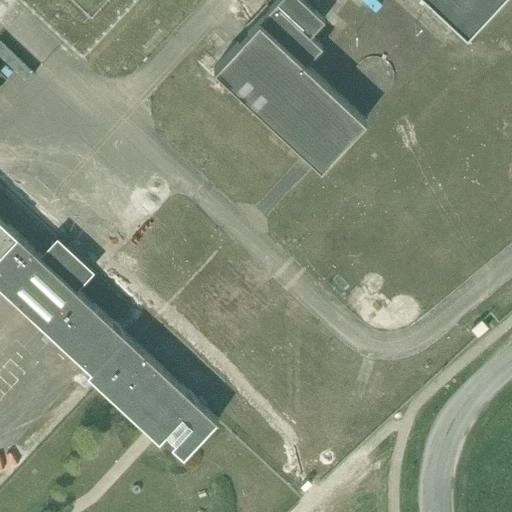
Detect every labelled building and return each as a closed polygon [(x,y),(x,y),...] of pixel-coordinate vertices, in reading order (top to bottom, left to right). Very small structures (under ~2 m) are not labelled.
[(321,167),(366,118),(306,63),(322,45),(310,34),(324,18),(304,0),(275,0),(214,67),(321,167)] [(499,0),(437,0),(471,31),(499,0)] [(353,79),(354,83),(355,86),(357,90),(360,92),(362,95),(366,96),(369,98),(373,98),(377,98),(380,97),(384,95),(387,93),(389,90),(391,87),(393,84),(394,80),(394,76),(393,72),(392,69),(390,66),(387,63),(384,61),(381,59),(377,58),(374,58),(370,58),(366,59),(363,60),(360,63),(357,65),(355,68),(354,72),(353,76),(353,79)] [(183,454),(218,418),(0,215),(0,284),(90,368),(87,371),(148,428),(155,420),(175,439),(171,443),(183,454)] [(477,335),(488,326),(481,319),(471,328),(477,335)]
